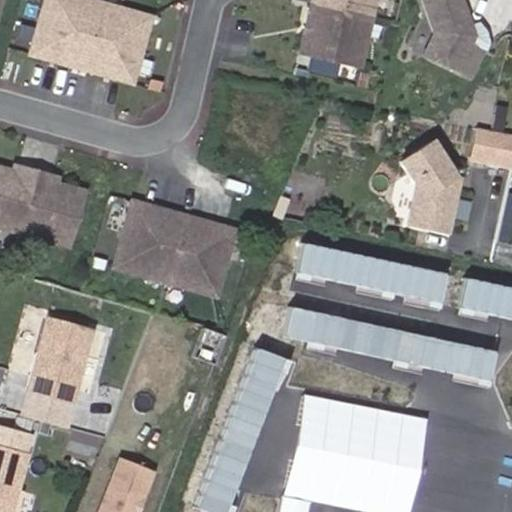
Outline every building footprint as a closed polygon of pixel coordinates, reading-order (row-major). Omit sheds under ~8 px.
[(44,0),(29,53),(80,68),(98,0),(44,0)] [(99,0),(98,0),(80,68),(132,83),(152,16),(99,0)] [(309,0),(308,2),(369,16),(372,0),(309,0)] [(458,0),(423,0),(421,1),(433,35),(424,53),(471,75),(483,50),(468,43),(472,36),(465,33),(463,28),(468,26),(458,0)] [(356,68),(369,16),(308,2),(296,55),(356,68)] [(467,160),(486,164),(490,145),(480,143),(483,133),(473,132),(467,160)] [(511,155),(511,138),(483,133),(480,143),(490,145),(486,164),(509,169),(511,155)] [(443,237),(451,199),(441,185),(449,180),(428,144),(393,165),(411,192),(403,230),(443,237)] [(0,160),(0,165),(17,171),(19,166),(0,160)] [(0,228),(18,234),(36,171),(19,166),(17,171),(0,165),(0,228)] [(36,171),(18,234),(67,248),(84,190),(71,187),(51,181),(52,176),(36,171)] [(51,181),(71,187),(73,182),(52,176),(51,181)] [(441,185),(451,199),(455,199),(459,182),(449,180),(441,185)] [(108,271),(163,286),(181,219),(127,204),(108,271)] [(181,219),(163,286),(212,300),(231,233),(181,219)] [(448,274),(305,244),(298,277),(441,306),(448,274)] [(511,288),(466,279),(459,309),(511,320),(511,288)] [(499,354),(292,309),(285,340),(492,385),(499,354)] [(91,329),(47,318),(26,393),(71,405),(91,329)] [(224,511),(286,361),(255,349),(191,505),(208,511),(224,511)] [(407,511),(426,420),(306,395),(285,495),(371,511),(407,511)] [(0,447),(0,511),(10,511),(25,455),(0,447)] [(133,511),(151,468),(119,454),(94,511),(133,511)]
